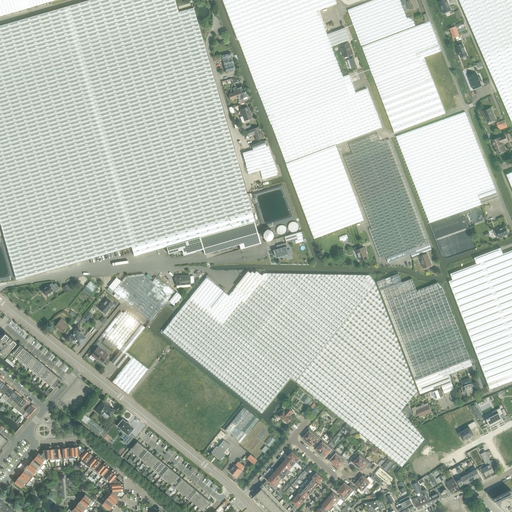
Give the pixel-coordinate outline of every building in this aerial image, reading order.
[(0,25),(0,223),(16,279),(103,254),(113,251),(131,246),(179,232),(251,212),(204,45),(193,8),(179,12),(178,12),(176,3),(174,0),(92,0),(33,17),(0,25)] [(0,0),(0,16),(55,0),(0,0)] [(188,0),(187,0),(177,3),(179,10),(191,6),(188,0)] [(223,0),(286,163),(336,145),(382,128),(379,121),(366,89),(355,93),(353,87),(351,82),(348,75),(343,77),(332,46),(327,35),(318,11),(336,4),(334,0),(223,0)] [(415,26),(412,17),(407,18),(399,0),(373,0),(347,10),(354,27),(361,46),(415,26)] [(400,0),(403,6),(407,4),(409,10),(417,7),(414,0),(400,0)] [(442,0),(439,2),(441,6),(444,13),(446,12),(446,13),(451,11),(450,10),(451,9),(449,3),(451,2),(449,0),(442,0)] [(511,0),(459,0),(511,122),(511,0)] [(424,58),(441,51),(429,21),(362,47),(376,86),(394,133),(445,113),(424,58)] [(452,27),(449,28),(453,37),(459,35),(458,32),(466,29),(464,23),(452,27)] [(345,28),(327,35),(332,46),(344,42),(349,40),(345,28)] [(461,58),(466,56),(461,42),(457,43),(458,46),(456,46),(461,58)] [(353,54),(351,49),(350,50),(347,43),(339,46),(342,53),(344,57),(353,54)] [(229,53),(229,54),(221,56),(226,72),(234,69),(229,53)] [(476,73),(468,76),(473,89),(481,86),(480,82),(482,81),(480,77),(478,77),(476,73)] [(237,88),(237,87),(233,89),(235,92),(228,95),(230,100),(237,97),(240,96),(237,88)] [(247,97),(244,89),(242,90),(241,87),(237,88),(240,96),(237,97),(239,104),(243,102),(242,98),(247,97)] [(244,121),(251,118),(247,107),(240,110),(241,112),(243,116),(240,117),(242,123),(245,122),(244,121)] [(495,119),(491,108),(482,112),(485,119),(486,123),(495,119)] [(482,157),(465,112),(429,125),(396,137),(412,178),(430,223),(482,204),(478,195),(495,189),(482,157)] [(507,127),(504,121),(496,124),(498,130),(507,127)] [(262,138),(257,127),(247,132),(249,137),(255,135),(257,140),(262,138)] [(386,257),(388,263),(405,256),(404,253),(429,244),(412,200),(389,139),(380,142),(377,133),(349,143),(352,153),(349,154),(344,156),(356,189),(371,227),(369,229),(380,259),(386,257)] [(511,140),(509,134),(504,136),(504,137),(492,141),(494,146),(495,145),(498,153),(505,151),(502,143),(506,141),(505,138),(507,137),(508,141),(511,140)] [(267,144),(266,140),(264,141),(263,140),(251,145),(253,150),(267,144)] [(336,145),(286,164),(314,238),(341,228),(355,223),(364,220),(336,145)] [(248,175),(260,171),(261,177),(260,177),(259,178),(259,179),(261,179),(262,179),(276,175),(277,171),(267,147),(241,154),(248,175)] [(482,204),(499,198),(495,189),(478,195),(482,204)] [(179,232),(131,246),(134,256),(166,247),(168,254),(182,250),(183,255),(195,252),(195,251),(203,249),(204,254),(239,244),(240,249),(260,243),(254,222),(251,212),(179,232)] [(494,231),(496,237),(498,236),(499,239),(503,237),(502,236),(508,234),(508,233),(508,232),(507,230),(506,230),(506,227),(500,229),(494,231)] [(297,233),(285,237),(287,243),(298,239),(297,233)] [(284,243),(276,246),(278,246),(279,248),(273,250),(276,258),(279,257),(279,258),(283,257),(283,256),(289,254),(286,246),(285,247),(284,243)] [(412,257),(431,250),(429,244),(404,253),(405,256),(410,254),(412,257)] [(356,250),(360,261),(368,258),(364,248),(361,248),(360,245),(353,248),(354,251),(356,250)] [(511,250),(503,254),(500,248),(474,258),(476,264),(450,274),(452,280),(449,282),(452,291),(458,306),(478,358),(485,377),(511,366),(511,250)] [(431,265),(427,253),(418,256),(423,268),(431,265)] [(238,284),(236,287),(246,294),(262,275),(257,271),(255,273),(252,271),(251,273),(248,271),(238,284)] [(191,296),(162,332),(262,413),(291,377),(300,385),(319,400),(326,406),(379,449),(402,467),(424,439),(425,439),(416,428),(401,410),(417,391),(379,293),(375,284),(369,275),(263,273),(262,274),(262,275),(246,294),(236,287),(229,295),(206,278),(191,296)] [(113,291),(113,292),(149,321),(150,321),(161,308),(170,296),(174,291),(165,284),(156,276),(152,282),(142,274),(125,276),(121,282),(113,291)] [(428,286),(418,290),(416,291),(412,279),(402,283),(398,274),(377,282),(415,380),(440,371),(443,377),(448,375),(473,365),(458,328),(442,285),(438,283),(428,286)] [(190,284),(189,276),(179,277),(179,275),(175,276),(176,285),(190,284)] [(116,278),(108,287),(108,288),(113,291),(121,282),(116,278)] [(90,281),(86,286),(93,292),(97,287),(90,281)] [(42,290),(41,290),(44,295),(46,295),(53,291),(54,292),(59,289),(58,287),(56,283),(53,285),(52,284),(42,290)] [(174,305),(181,296),(177,292),(169,301),(174,305)] [(113,304),(106,299),(99,309),(105,314),(113,304)] [(120,311),(101,335),(106,339),(113,345),(120,350),(141,325),(124,311),(123,313),(120,311)] [(63,332),(67,327),(63,323),(64,322),(61,319),(55,326),(63,332)] [(120,350),(111,362),(119,368),(128,356),(124,353),(126,351),(145,328),(141,325),(120,350)] [(79,346),(86,338),(82,335),(83,334),(80,331),(80,332),(76,329),(69,338),(73,340),(72,341),(72,342),(74,344),(76,344),(76,343),(79,346)] [(9,336),(7,339),(3,336),(2,338),(1,338),(0,338),(0,350),(5,355),(12,347),(11,346),(13,344),(9,341),(11,338),(9,336)] [(20,345),(12,354),(16,357),(23,348),(20,345)] [(91,355),(89,357),(93,361),(95,358),(101,363),(107,356),(97,347),(91,355)] [(16,357),(19,360),(27,351),(23,348),(16,357)] [(19,360),(23,363),(30,354),(27,351),(19,360)] [(131,358),(112,381),(128,394),(148,369),(126,351),(124,353),(128,356),(131,358)] [(23,363),(26,366),(34,357),(30,354),(23,363)] [(26,366),(30,369),(37,360),(34,357),(26,366)] [(30,369),(33,371),(41,362),(37,360),(30,369)] [(33,371),(37,374),(44,365),(41,362),(33,371)] [(37,374),(40,377),(47,368),(44,365),(37,374)] [(489,389),(511,380),(511,366),(485,377),(489,389)] [(40,377),(43,380),(51,371),(47,368),(40,377)] [(43,380),(47,383),(54,374),(51,371),(43,380)] [(454,390),(448,375),(443,377),(440,371),(415,380),(420,394),(441,386),(444,394),(454,390)] [(47,383),(50,386),(58,377),(54,374),(47,383)] [(50,386),(54,389),(61,380),(58,377),(50,386)] [(463,386),(461,387),(461,388),(461,390),(464,395),(466,394),(467,396),(471,394),(471,393),(474,392),(474,391),(477,390),(476,387),(474,382),(471,383),(470,380),(469,378),(461,381),(462,383),(462,384),(463,386)] [(0,390),(0,395),(1,397),(10,386),(6,383),(0,390)] [(1,397),(6,400),(14,390),(10,386),(1,397)] [(6,400),(10,404),(18,393),(14,390),(6,400)] [(432,391),(429,393),(431,396),(432,396),(434,396),(434,397),(435,399),(440,397),(437,391),(437,390),(432,392),(432,391)] [(10,404),(14,407),(23,397),(18,393),(10,404)] [(306,394),(301,400),(307,405),(312,399),(306,394)] [(14,407),(18,411),(27,400),(23,397),(14,407)] [(18,411),(22,414),(31,404),(27,400),(18,411)] [(114,411),(112,409),(113,409),(112,408),(111,409),(103,402),(95,411),(101,416),(104,412),(110,416),(114,411)] [(305,417),(312,409),(316,405),(314,403),(310,408),(308,406),(302,413),(305,417)] [(431,412),(428,405),(427,403),(416,408),(415,407),(412,408),(413,413),(417,411),(419,416),(431,412)] [(27,418),(36,408),(31,404),(22,414),(27,418)] [(477,416),(480,414),(478,410),(475,404),(472,406),(477,416)] [(407,406),(402,410),(408,418),(413,414),(407,406)] [(228,433),(240,443),(259,419),(244,407),(225,431),(228,433)] [(293,411),(288,408),(285,412),(284,411),(279,417),(280,417),(280,419),(281,420),(283,420),(287,423),(292,417),(290,416),(293,411)] [(496,410),(498,413),(489,418),(487,418),(486,419),(490,428),(496,425),(495,424),(503,420),(500,415),(503,413),(500,408),(496,410)] [(83,414),(79,419),(102,437),(106,432),(83,414)] [(118,425),(117,426),(121,429),(120,431),(123,433),(124,432),(128,435),(122,441),(128,446),(135,437),(130,433),(134,428),(130,425),(130,424),(127,422),(126,422),(122,419),(121,420),(121,419),(117,424),(118,425)] [(461,432),(459,433),(463,440),(465,439),(467,438),(467,439),(471,437),(470,436),(474,434),(471,429),(477,426),(474,421),(468,425),(469,428),(461,432)] [(306,434),(303,438),(307,442),(315,433),(308,427),(304,432),(306,434)] [(312,446),(316,442),(317,444),(322,439),(315,433),(307,442),(312,446)] [(360,434),(358,437),(365,443),(367,440),(360,434)] [(270,436),(265,442),(270,446),(275,440),(270,436)] [(316,449),(321,453),(328,444),(322,439),(317,444),(319,445),(316,449)] [(224,453),(225,452),(230,445),(224,440),(218,447),(217,446),(211,453),(220,460),(225,454),(224,453)] [(137,441),(130,450),(133,453),(141,444),(137,441)] [(74,456),(79,456),(82,452),(79,450),(79,447),(76,447),(75,444),(73,445),(74,456)] [(133,453),(137,456),(144,447),(141,444),(133,453)] [(326,457),(329,453),(331,455),(335,450),(328,444),(321,453),(326,457)] [(44,453),(41,456),(45,459),(49,459),(48,447),(46,447),(46,450),(43,450),(44,453)] [(137,456),(140,459),(148,450),(144,447),(137,456)] [(79,456),(83,459),(90,450),(88,449),(86,451),(84,449),(82,452),(79,456)] [(83,459),(81,461),(85,465),(92,456),(90,454),(92,452),(90,450),(83,459)] [(140,459),(144,462),(151,453),(148,450),(140,459)] [(333,457),(329,460),(334,464),(341,456),(335,450),(331,455),(333,457)] [(296,463),(300,458),(292,451),(288,456),(296,463)] [(357,459),(354,463),(358,467),(365,458),(358,452),(354,457),(357,459)] [(482,466),(479,468),(482,475),(485,474),(486,476),(494,472),(493,471),(494,471),(493,468),(492,469),(491,467),(494,465),(492,460),(490,462),(485,452),(480,454),(486,466),(483,468),(482,466)] [(37,456),(34,454),(33,456),(42,463),(45,459),(41,456),(39,453),(37,456)] [(144,462),(142,464),(146,467),(147,465),(155,456),(151,453),(144,462)] [(254,464),(257,460),(250,454),(247,458),(254,464)] [(40,469),(41,468),(44,465),(42,463),(33,456),(31,458),(33,459),(32,462),(38,467),(40,469)] [(97,456),(95,458),(92,456),(85,465),(89,468),(98,457),(97,456)] [(147,465),(151,468),(158,459),(155,456),(147,465)] [(288,456),(285,460),(292,467),(296,463),(288,456)] [(344,467),(348,462),(341,456),(334,464),(338,468),(342,464),(344,467)] [(93,472),(93,471),(101,463),(99,461),(100,459),(98,457),(89,468),(93,472)] [(358,467),(362,471),(366,467),(368,469),(372,464),(365,458),(358,467)] [(151,468),(154,470),(161,462),(158,459),(151,468)] [(289,471),(291,468),(292,467),(285,460),(281,464),(288,470),(289,471)] [(389,460),(383,467),(387,470),(393,463),(389,460)] [(30,464),(27,462),(26,464),(35,471),(38,467),(32,462),(30,464)] [(154,470),(158,473),(165,464),(161,462),(154,470)] [(236,478),(236,477),(237,477),(242,471),(241,470),(245,467),(239,462),(236,465),(230,472),(234,475),(233,476),(236,478)] [(98,475),(99,473),(106,464),(105,463),(103,465),(101,463),(93,471),(98,475)] [(26,467),(26,468),(25,470),(31,475),(35,471),(26,464),(24,466),(26,467)] [(99,473),(103,477),(109,470),(107,468),(108,466),(106,464),(99,473)] [(158,473),(161,476),(168,467),(165,464),(158,473)] [(287,471),(288,470),(281,464),(278,468),(284,474),(287,471)] [(172,470),(170,468),(168,467),(161,476),(165,479),(172,470)] [(388,485),(394,479),(380,467),(375,473),(388,485)] [(282,479),(283,480),(286,476),(284,474),(278,468),(274,472),(282,479)] [(106,482),(107,480),(115,471),(113,469),(111,471),(109,470),(103,477),(102,478),(106,482)] [(480,477),(475,469),(471,472),(475,479),(480,477)] [(23,472),(21,470),(19,472),(30,481),(33,477),(31,475),(25,470),(23,472)] [(165,479),(168,482),(175,473),(172,470),(165,479)] [(107,480),(111,483),(115,479),(117,476),(115,475),(117,472),(115,471),(107,480)] [(24,484),(26,485),(30,481),(19,472),(17,474),(19,476),(18,478),(24,484)] [(274,472),(271,476),(278,483),(282,479),(274,472)] [(323,479),(316,473),(316,472),(312,477),(320,483),(323,479)] [(471,472),(466,475),(470,482),(475,479),(471,472)] [(168,482),(171,485),(179,476),(175,473),(168,482)] [(372,476),(370,478),(371,478),(373,480),(374,479),(380,485),(382,482),(375,475),(373,477),(372,476)] [(466,475),(460,477),(465,485),(470,482),(466,475)] [(171,485),(170,487),(173,490),(175,488),(182,479),(179,476),(171,485)] [(267,481),(274,486),(277,489),(278,487),(277,486),(279,484),(278,483),(271,476),(267,481)] [(319,483),(320,483),(312,477),(311,476),(308,480),(316,487),(319,483)] [(370,478),(369,477),(366,479),(363,476),(359,480),(366,487),(368,488),(374,481),(373,480),(371,478),(370,478)] [(458,479),(456,480),(460,488),(465,485),(460,477),(460,476),(457,477),(458,479)] [(438,484),(433,477),(431,479),(430,479),(431,481),(434,485),(435,486),(438,484)] [(21,488),(24,484),(18,478),(16,480),(14,478),(12,480),(21,488)] [(118,481),(115,479),(111,483),(112,488),(124,487),(123,484),(121,484),(120,481),(118,481)] [(175,488),(178,491),(186,482),(182,479),(175,488)] [(416,479),(411,481),(416,494),(422,491),(416,479)] [(458,488),(453,479),(445,483),(451,493),(458,488)] [(308,480),(304,484),(312,491),(316,487),(308,480)] [(355,485),(359,488),(357,490),(362,494),(364,492),(363,491),(366,487),(359,480),(355,485)] [(288,511),(264,487),(268,483),(266,481),(257,491),(258,492),(253,498),(266,511),(288,511)] [(178,491),(182,493),(189,484),(186,482),(178,491)] [(350,484),(348,487),(344,483),(341,488),(349,495),(355,489),(350,484)] [(182,493),(185,496),(193,487),(189,484),(182,493)] [(301,488),(302,489),(309,495),(312,491),(304,484),(301,488)] [(121,489),(124,489),(124,487),(112,488),(112,492),(116,495),(117,495),(119,492),(121,492),(121,489)] [(185,496),(189,499),(196,490),(193,487),(185,496)] [(442,500),(441,499),(444,498),(440,493),(439,491),(436,487),(434,489),(437,493),(431,496),(435,503),(442,500)] [(341,495),(339,498),(340,499),(344,502),(349,495),(341,488),(337,492),(341,495)] [(435,503),(431,496),(431,495),(429,496),(425,488),(422,490),(423,493),(429,505),(435,503)] [(302,489),(299,493),(305,499),(309,495),(302,489)] [(442,490),(439,491),(440,493),(444,498),(450,495),(446,489),(443,490),(442,490)] [(189,499),(192,502),(200,493),(196,490),(189,499)] [(390,504),(395,502),(388,491),(384,494),(389,503),(390,504)] [(496,501),(496,502),(506,511),(507,511),(508,511),(511,511),(511,491),(511,492),(510,494),(508,491),(496,497),(498,499),(496,501)] [(119,497),(117,495),(116,495),(112,492),(109,496),(118,503),(119,502),(117,500),(119,497)] [(339,498),(333,492),(329,497),(337,503),(340,499),(339,498)] [(192,502),(196,505),(203,496),(200,493),(192,502)] [(299,493),(295,497),(302,503),(305,499),(299,493)] [(423,493),(420,494),(421,496),(416,498),(412,499),(418,510),(429,505),(423,493)] [(94,502),(92,500),(85,495),(83,497),(81,495),(79,497),(90,506),(94,502)] [(114,504),(116,505),(118,503),(109,496),(105,500),(112,506),(114,504)] [(196,505),(199,508),(207,499),(203,496),(196,505)] [(298,507),(302,503),(295,497),(293,496),(290,500),(295,504),(295,505),(298,507)] [(414,508),(408,496),(403,499),(410,511),(414,508)] [(78,503),(86,510),(87,510),(90,506),(79,497),(77,499),(80,501),(78,503)] [(329,497),(325,501),(333,507),(337,503),(329,497)] [(113,510),(110,508),(112,506),(105,500),(103,498),(100,503),(111,511),(113,510)] [(209,504),(210,502),(207,499),(199,508),(203,511),(206,507),(209,504)] [(399,501),(399,502),(400,502),(405,511),(407,511),(410,511),(403,499),(399,501)] [(328,511),(330,511),(333,507),(325,501),(322,505),(329,510),(328,511)] [(365,506),(368,509),(369,511),(376,511),(375,509),(378,506),(375,501),(363,503),(365,506)] [(378,506),(380,510),(384,507),(381,501),(375,501),(378,506)] [(396,505),(400,511),(405,511),(400,502),(398,503),(398,504),(396,505)] [(80,511),(84,511),(86,510),(78,503),(76,505),(74,503),(72,505),(80,511)]
